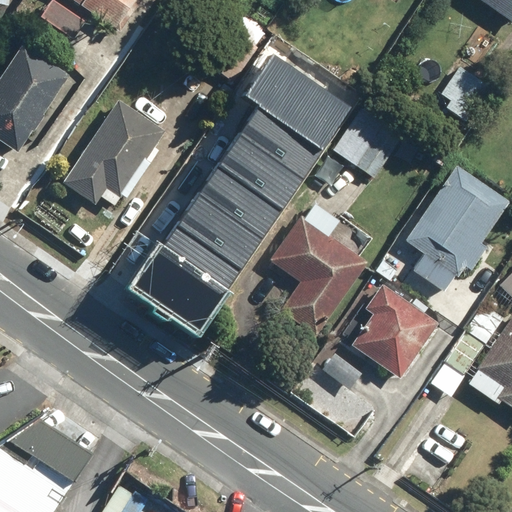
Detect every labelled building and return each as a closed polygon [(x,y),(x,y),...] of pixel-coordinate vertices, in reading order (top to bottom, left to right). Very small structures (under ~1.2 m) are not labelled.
[(90,18),(66,0),(53,0),(41,17),(73,41),(90,18)] [(79,0),(127,29),(144,0),(79,0)] [(511,0),(482,0),(511,21),(511,0)] [(270,32),(239,12),(206,62),(237,82),(270,32)] [(77,71),(28,39),(0,80),(0,138),(23,153),(77,71)] [(296,51),(251,114),(276,131),(295,104),(329,128),(354,93),(296,51)] [(466,123),(492,87),(459,63),(439,91),(452,100),(446,108),(466,123)] [(431,82),(417,72),(399,100),(414,109),(431,82)] [(168,127),(122,97),(66,183),(98,204),(110,184),(125,194),(168,127)] [(411,127),(368,99),(334,149),(376,178),(411,127)] [(277,182),(233,152),(184,224),(228,254),(277,182)] [(447,290),(511,194),(459,159),(404,241),(424,254),(414,268),(447,290)] [(370,259),(304,210),(264,264),(298,289),(286,305),(318,329),(370,259)] [(511,271),(502,281),(511,290),(511,271)] [(441,323),(388,280),(367,304),(376,312),(355,336),(400,373),(441,323)] [(511,318),(471,380),(511,407),(511,318)] [(485,350),(464,335),(432,379),(452,394),(485,350)] [(0,445),(0,511),(54,511),(103,439),(55,408),(0,445)]
